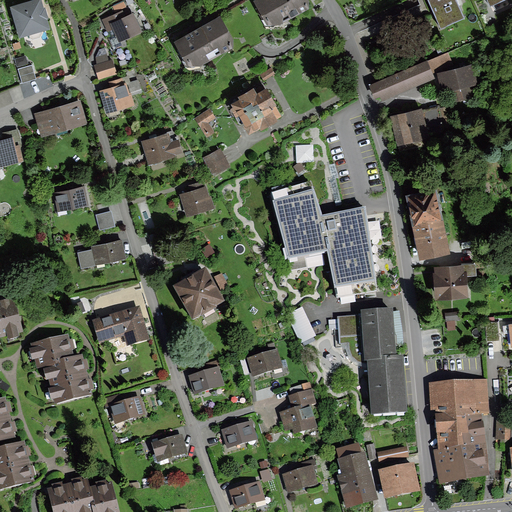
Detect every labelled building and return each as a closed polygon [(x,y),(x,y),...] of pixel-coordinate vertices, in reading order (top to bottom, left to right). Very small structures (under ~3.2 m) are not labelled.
[(47,27),(44,17),(46,17),(44,10),(42,10),(39,0),(13,8),(21,35),(47,27)] [(281,22),(306,8),(306,0),(257,0),(256,1),(268,22),(281,22)] [(465,17),(456,0),(428,0),(441,28),(465,17)] [(112,24),(119,39),(139,30),(132,14),(124,18),(122,12),(103,20),(106,27),(112,24)] [(189,62),(202,63),(231,47),(231,39),(220,20),(201,30),(200,29),(177,41),(189,62)] [(108,31),(115,45),(120,42),(114,29),(108,31)] [(450,63),(446,53),(426,61),(426,62),(430,71),(450,63)] [(27,63),(26,58),(23,57),(15,59),(17,66),(27,63)] [(96,65),(98,72),(113,67),(111,60),(96,65)] [(383,97),(432,76),(430,71),(426,62),(426,61),(370,85),(370,86),(371,86),(374,96),(382,93),(383,97)] [(36,79),(32,65),(18,69),(22,83),(36,79)] [(100,78),(115,73),(113,67),(98,72),(100,78)] [(450,100),(474,94),(467,67),(443,74),(450,100)] [(271,68),(260,74),(263,79),(274,72),(271,68)] [(108,111),(128,105),(125,95),(128,95),(124,84),(122,85),(121,79),(113,81),(115,87),(102,91),(108,111)] [(272,122),(271,120),(274,118),(267,106),(273,103),(266,90),(256,96),(252,90),(241,96),(243,99),(234,104),(236,106),(233,108),(233,109),(230,110),(233,116),(235,115),(239,123),(241,123),(244,121),(249,130),(261,124),(261,125),(265,124),(266,126),(269,127),(271,125),(272,122)] [(45,123),(48,132),(82,122),(77,103),(50,111),(37,115),(40,124),(45,123)] [(431,143),(429,134),(442,131),(444,128),(438,106),(392,117),(400,150),(431,143)] [(197,118),(207,135),(212,132),(206,122),(213,117),(209,110),(197,118)] [(0,163),(20,159),(17,147),(20,146),(17,130),(9,132),(9,136),(5,137),(6,140),(0,141),(0,163)] [(173,154),(173,153),(181,150),(178,140),(173,142),(172,138),(169,139),(167,134),(143,141),(150,162),(173,154)] [(205,158),(214,174),(228,166),(219,150),(205,158)] [(188,214),(208,208),(205,199),(208,198),(204,187),(202,188),(201,182),(193,184),(195,190),(182,194),(188,214)] [(337,299),(377,292),(365,210),(322,218),(310,183),(271,195),(288,262),(327,254),(337,299)] [(67,213),(66,208),(87,204),(83,187),(55,193),(57,204),(56,205),(58,215),(67,213)] [(449,250),(448,248),(447,248),(435,189),(408,195),(421,254),(420,254),(420,257),(423,256),(422,255),(433,253),(434,254),(435,253),(446,250),(446,251),(449,250)] [(113,209),(96,213),(100,229),(116,226),(113,209)] [(151,235),(153,242),(167,238),(165,230),(151,235)] [(160,265),(174,261),(167,238),(153,242),(160,265)] [(102,256),(104,262),(124,257),(121,240),(92,246),(95,258),(102,256)] [(443,252),(444,258),(460,256),(459,249),(443,252)] [(436,274),(437,296),(465,293),(464,274),(475,273),(474,267),(485,266),(484,262),(487,262),(488,266),(491,266),(491,261),(461,263),(461,266),(436,267),(437,274),(436,274)] [(214,309),(213,308),(222,303),(205,273),(176,290),(193,320),(201,315),(202,316),(214,309)] [(216,279),(221,290),(227,287),(221,276),(216,279)] [(0,332),(5,331),(5,332),(22,328),(13,295),(0,298),(0,332)] [(302,310),(289,316),(301,341),(314,335),(302,310)] [(129,343),(145,338),(137,311),(96,324),(101,340),(126,332),(129,343)] [(369,364),(373,416),(405,413),(401,358),(395,358),(394,346),(397,346),(396,336),(393,337),(391,311),(362,313),(363,316),(337,318),(339,344),(349,343),(349,349),(352,357),(358,362),(369,364)] [(487,339),(499,339),(498,321),(486,322),(487,339)] [(57,404),(90,396),(80,357),(72,359),(66,337),(33,345),(37,362),(39,361),(40,368),(47,366),(51,382),(53,382),(54,387),(53,388),(57,404)] [(274,370),(272,365),(280,363),(275,348),(269,350),(270,353),(248,360),(253,376),(274,370)] [(195,394),(215,388),(214,383),(221,380),(217,369),(190,378),(195,394)] [(467,434),(464,416),(480,414),(489,413),(487,384),(437,387),(441,449),(434,450),(434,451),(463,446),(461,435),(467,434)] [(304,385),(289,389),(292,397),(306,393),(304,385)] [(314,404),(310,392),(306,393),(292,397),(291,398),(293,405),(291,406),(292,410),(281,414),(286,431),(295,428),(296,433),(315,427),(315,428),(316,428),(309,405),(314,404)] [(122,416),(123,421),(144,415),(139,398),(111,407),(114,418),(122,416)] [(0,441),(12,438),(3,400),(0,400),(0,441)] [(463,446),(473,445),(476,444),(475,436),(483,435),(480,414),(464,416),(467,434),(461,435),(463,446)] [(228,448),(248,442),(247,437),(254,434),(251,423),(223,431),(228,448)] [(510,436),(511,426),(497,425),(496,436),(510,436)] [(164,454),(165,459),(186,453),(181,436),(153,445),(157,456),(164,454)] [(0,489),(31,482),(22,444),(0,449),(0,489)] [(366,446),(369,460),(377,459),(374,445),(366,446)] [(473,445),(463,446),(468,475),(485,472),(483,457),(476,459),(473,449),(473,445)] [(372,499),(366,476),(364,476),(356,446),(338,450),(345,478),(340,479),(343,489),(348,488),(352,504),(372,499)] [(468,475),(463,446),(434,451),(435,456),(438,455),(443,479),(468,475)] [(378,453),(380,461),(407,455),(406,448),(378,453)] [(380,473),(385,496),(418,489),(413,466),(380,473)] [(289,493),(309,486),(307,481),(315,479),(311,467),(284,476),(289,493)] [(263,481),(272,479),(271,469),(261,470),(263,481)] [(118,511),(111,485),(89,491),(87,482),(49,492),(53,511),(118,511)] [(236,508),(256,502),(255,497),(262,495),(258,483),(231,492),(236,508)]
